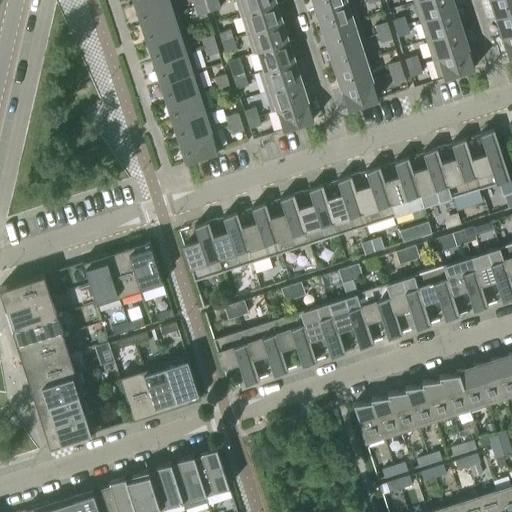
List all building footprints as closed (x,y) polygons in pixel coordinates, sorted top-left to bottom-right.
[(152,0),(137,5),(143,24),(178,13),(173,0),(152,0)] [(206,4),(209,11),(220,7),(218,0),(206,4)] [(236,0),(241,14),(276,3),(274,0),(236,0)] [(312,0),(316,11),(349,0),(312,0)] [(349,0),(316,11),(323,30),(357,19),(351,0),(349,0)] [(416,0),(414,1),(421,20),(455,9),(452,0),(416,0)] [(511,0),(490,0),(496,17),(511,12),(511,0)] [(241,14),(247,33),(282,22),(276,3),(241,14)] [(206,4),(194,8),(196,15),(209,11),(206,4)] [(421,20),(427,40),(462,28),(455,9),(421,20)] [(143,24),(150,44),(184,32),(183,27),(189,26),(184,11),(178,13),(143,24)] [(511,12),(496,17),(502,37),(511,33),(511,12)] [(392,19),(394,29),(407,25),(404,15),(392,19)] [(323,30),(329,50),(364,39),(357,19),(323,30)] [(374,25),(377,34),(389,30),(386,21),(374,25)] [(247,33),(254,53),(288,41),(282,22),(247,33)] [(407,25),(394,29),(397,36),(409,32),(407,25)] [(427,40),(433,59),(468,48),(462,28),(427,40)] [(218,32),(221,42),(233,38),(230,29),(218,32)] [(389,30),(377,34),(380,42),(392,38),(389,30)] [(150,44),(156,63),(191,52),(184,32),(150,44)] [(511,33),(502,37),(508,57),(511,55),(511,33)] [(200,38),(204,48),(216,44),(213,34),(200,38)] [(233,38),(221,42),(223,50),(235,46),(233,38)] [(329,50),(335,68),(365,59),(359,41),(364,39),(329,50)] [(260,71),(260,72),(294,61),(288,41),(254,53),(258,52),(264,70),(260,71)] [(216,44),(204,48),(206,55),(218,51),(216,44)] [(468,48),(433,59),(439,78),(438,78),(438,79),(474,68),(468,48)] [(156,63),(162,82),(197,71),(191,52),(156,63)] [(404,58),(407,67),(419,63),(416,54),(404,58)] [(227,61),(233,80),(245,77),(239,57),(227,61)] [(335,68),(341,88),(372,79),(365,59),(335,68)] [(387,63),(390,73),(402,69),(399,60),(387,63)] [(260,72),(266,91),(301,80),(294,61),(260,72)] [(419,63),(407,67),(410,76),(422,72),(419,63)] [(402,69),(390,73),(392,81),(404,77),(402,69)] [(162,82),(168,102),(203,91),(197,71),(162,82)] [(213,76),(216,87),(228,82),(225,73),(213,76)] [(245,77),(233,80),(236,89),(248,85),(245,77)] [(372,79),(341,88),(348,108),(378,99),(372,79)] [(266,91),(272,111),(307,100),(301,80),(266,91)] [(228,82),(216,87),(218,94),(231,90),(228,82)] [(168,102),(175,121),(209,110),(203,91),(168,102)] [(307,100),(272,111),(273,112),(277,110),(283,129),(313,120),(307,100)] [(244,111),(247,119),(258,116),(255,107),(244,111)] [(175,121),(181,141),(216,129),(209,110),(175,121)] [(227,116),(230,125),(241,121),(238,112),(227,116)] [(258,116),(247,119),(250,128),(261,125),(258,116)] [(241,121),(230,125),(233,134),(244,130),(241,121)] [(486,154),(472,158),(471,158),(480,187),(509,178),(493,128),(479,133),(486,154)] [(216,129),(181,141),(187,159),(185,160),(185,161),(224,149),(223,148),(222,148),(216,129)] [(456,157),(441,162),(452,197),(480,187),(471,158),(472,158),(465,137),(451,142),(456,157)] [(427,167),(413,171),(412,171),(423,206),(452,197),(441,162),(436,146),(422,151),(427,167)] [(399,176),(384,180),(383,181),(395,215),(423,206),(412,171),(413,171),(408,156),(394,160),(399,176)] [(370,185),(356,190),(355,190),(366,224),(395,215),(383,181),(384,180),(379,165),(365,169),(370,185)] [(342,194),(327,199),(326,199),(338,233),(366,224),(355,190),(356,190),(351,174),(336,179),(342,194)] [(313,203),(298,208),(309,242),(338,233),(326,199),(327,199),(322,183),(308,188),(313,203)] [(284,212),(270,217),(269,217),(280,252),(309,242),(298,208),(293,192),(279,197),(284,212)] [(256,222),(241,226),(241,227),(252,261),(280,252),(269,217),(270,217),(265,202),(251,206),(256,222)] [(227,231),(213,236),(212,236),(223,270),(252,261),(241,227),(241,226),(236,211),(222,215),(227,231)] [(446,227),(460,223),(457,211),(445,215),(443,221),(446,227)] [(212,236),(213,236),(208,220),(194,224),(199,240),(183,245),(194,279),(223,270),(212,236)] [(420,235),(432,232),(428,220),(417,224),(420,235)] [(472,225),(462,229),(466,242),(476,238),(472,225)] [(466,242),(462,229),(452,232),(456,245),(466,242)] [(371,239),(374,250),(385,247),(381,235),(371,239)] [(364,254),(374,250),(371,239),(360,242),(364,254)] [(508,275),(509,274),(511,273),(511,241),(499,246),(508,275)] [(150,245),(129,251),(141,292),(164,285),(151,242),(149,242),(150,245)] [(415,244),(405,247),(409,260),(419,257),(415,244)] [(480,284),(495,279),(502,300),(511,296),(511,283),(509,274),(508,275),(499,246),(471,255),(480,284)] [(409,260),(405,247),(395,250),(399,263),(409,260)] [(129,251),(107,258),(120,298),(141,292),(129,251)] [(451,293),(452,293),(466,288),(473,309),(487,305),(480,284),(471,255),(442,264),(451,293)] [(120,298),(107,258),(86,264),(85,262),(84,262),(97,305),(120,298)] [(358,262),(348,265),(352,278),(362,275),(358,262)] [(423,302),(438,297),(445,318),(459,314),(452,293),(451,293),(442,264),(413,273),(423,302)] [(346,295),(328,301),(337,330),(338,330),(352,325),(359,346),(373,341),(366,320),(366,321),(356,292),(352,278),(348,265),(338,268),(346,295)] [(394,311),(395,311),(401,329),(415,324),(416,327),(430,323),(423,302),(413,273),(385,282),(394,311)] [(7,288),(13,307),(52,295),(45,274),(0,288),(2,289),(7,288)] [(301,280),(291,284),(295,297),(305,293),(301,280)] [(366,321),(366,320),(381,316),(388,337),(402,332),(401,329),(395,311),(394,311),(385,282),(356,292),(366,321)] [(295,297),(291,284),(280,287),(285,300),(295,297)] [(13,307),(19,327),(58,315),(52,295),(13,307)] [(244,299),(233,302),(238,315),(248,312),(244,299)] [(328,301),(299,310),(309,339),(324,334),(330,355),(344,350),(338,330),(337,330),(328,301)] [(238,315),(233,302),(223,305),(228,318),(238,315)] [(299,310),(271,319),(280,348),(281,348),(295,343),(302,364),(316,360),(309,339),(299,310)] [(156,315),(159,323),(175,318),(172,311),(156,315)] [(19,327),(25,346),(64,334),(58,315),(19,327)] [(271,319),(242,328),(251,357),(252,357),(267,352),(273,373),(287,369),(281,348),(280,348),(271,319)] [(143,320),(128,324),(130,332),(145,327),(143,320)] [(130,332),(128,324),(112,329),(115,337),(130,332)] [(160,329),(163,336),(179,332),(176,324),(160,329)] [(251,357),(242,328),(213,338),(222,367),(238,362),(245,383),(259,378),(252,357),(251,357)] [(132,338),(134,345),(149,341),(147,333),(132,338)] [(25,346),(31,366),(70,354),(64,334),(25,346)] [(134,345),(132,338),(116,342),(119,350),(134,345)] [(508,355),(492,358),(504,396),(511,393),(511,361),(509,352),(507,352),(508,355)] [(31,366),(37,385),(76,373),(70,354),(31,366)] [(187,357),(164,364),(176,405),(197,399),(198,401),(200,400),(187,357)] [(491,361),(474,363),(487,401),(504,396),(492,358),(490,358),(491,361)] [(473,367),(457,369),(469,407),(487,401),(474,363),(473,364),(473,367)] [(164,364),(142,371),(154,412),(176,405),(164,364)] [(456,372),(440,374),(452,413),(469,407),(457,369),(455,369),(456,372)] [(154,412),(142,371),(119,378),(132,421),(134,421),(133,418),(154,412)] [(37,385),(43,405),(82,393),(76,373),(37,385)] [(439,378),(423,380),(435,418),(452,413),(440,374),(438,375),(439,378)] [(422,383),(405,385),(418,424),(435,418),(423,380),(421,380),(422,383)] [(405,389),(388,391),(400,429),(418,424),(405,385),(404,386),(405,389)] [(388,394),(371,396),(383,435),(400,429),(388,391),(387,391),(388,394)] [(43,405),(49,424),(88,412),(82,393),(43,405)] [(383,435),(371,396),(370,397),(371,400),(353,402),(365,440),(383,435)] [(88,412),(49,424),(54,443),(50,444),(48,447),(94,433),(88,412)] [(508,439),(504,428),(496,431),(500,442),(508,439)] [(500,442),(496,431),(486,434),(489,442),(490,445),(500,442)] [(476,447),(473,438),(462,442),(464,450),(476,447)] [(503,453),(511,451),(508,439),(500,442),(503,453)] [(464,450),(462,442),(450,446),(453,454),(464,450)] [(494,456),(503,453),(500,442),(490,445),(494,456)] [(193,454),(192,454),(205,493),(229,485),(216,446),(200,451),(201,454),(194,457),(193,454)] [(430,462),(441,458),(439,449),(427,453),(430,462)] [(477,452),(466,456),(469,464),(478,461),(480,461),(477,452)] [(418,465),(430,462),(427,453),(416,457),(418,465)] [(205,493),(192,454),(177,459),(178,462),(171,464),(170,461),(169,461),(182,500),(184,508),(207,500),(205,493)] [(469,464),(466,456),(454,460),(457,468),(469,464)] [(148,468),(147,469),(159,508),(182,500),(169,461),(154,466),(155,469),(149,471),(148,468)] [(404,461),(393,464),(395,473),(407,469),(404,461)] [(482,472),(478,461),(469,464),(472,475),(482,472)] [(446,472),(443,463),(432,467),(434,475),(446,472)] [(395,473),(393,464),(382,468),(384,476),(395,473)] [(423,479),(434,475),(432,467),(420,471),(423,479)] [(125,476),(124,476),(135,511),(145,511),(159,508),(147,469),(131,473),(132,477),(126,479),(125,476)] [(409,474),(397,478),(400,487),(411,483),(409,474)] [(135,511),(124,476),(108,481),(109,484),(101,487),(109,511),(135,511)] [(400,487),(397,478),(386,482),(389,490),(400,487)] [(511,511),(511,483),(496,488),(503,511),(511,511)] [(91,489),(70,496),(75,511),(100,511),(92,486),(90,487),(91,489)] [(503,511),(496,488),(478,494),(484,511),(503,511)] [(484,511),(478,494),(461,500),(465,511),(484,511)] [(75,511),(70,496),(49,503),(51,511),(75,511)] [(465,511),(461,500),(444,505),(446,511),(465,511)] [(25,508),(26,511),(51,511),(49,503),(28,509),(27,507),(25,508)]
